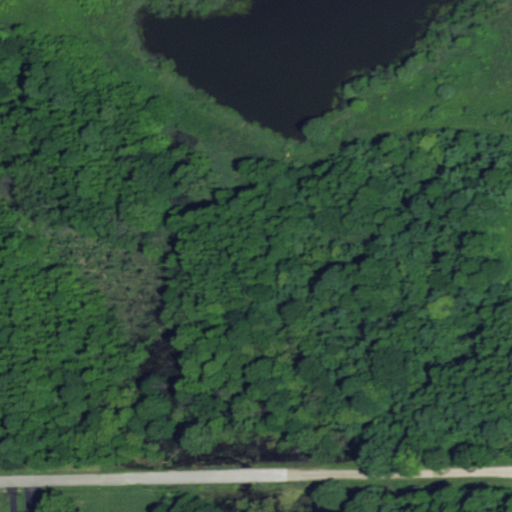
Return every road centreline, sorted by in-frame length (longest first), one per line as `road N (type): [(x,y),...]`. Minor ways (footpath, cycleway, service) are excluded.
road 1 (residential): [(511,467),(199,477)]
road 2 (residential): [(199,477),(0,482)]
